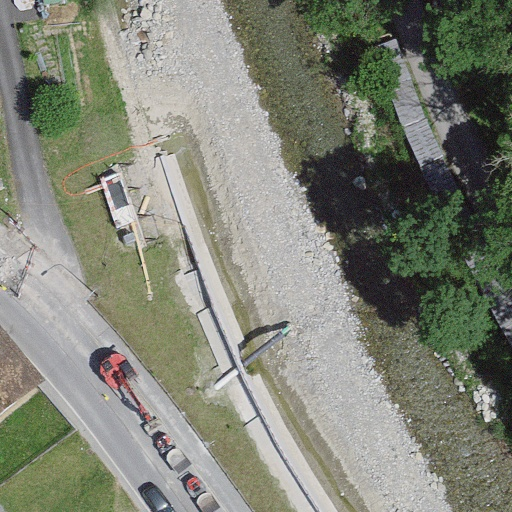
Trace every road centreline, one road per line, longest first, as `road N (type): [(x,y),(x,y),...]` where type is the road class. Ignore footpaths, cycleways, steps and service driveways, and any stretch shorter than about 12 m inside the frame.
road 1 (unclassified): [(392,0),(403,64),(511,285)]
road 2 (tertiary): [(188,511),(72,358),(0,292)]
